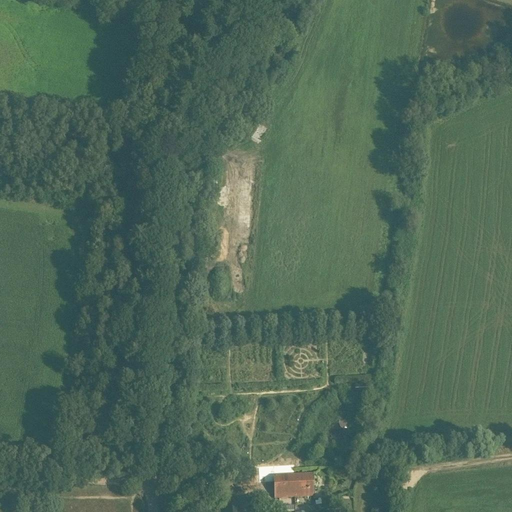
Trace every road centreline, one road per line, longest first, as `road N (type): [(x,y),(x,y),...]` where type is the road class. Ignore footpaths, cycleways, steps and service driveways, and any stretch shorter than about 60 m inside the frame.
road 1 (unclassified): [(152,511),(175,191),(297,0)]
road 2 (track): [(361,511),(361,497),(376,478),(511,458)]
road 3 (track): [(0,457),(45,463),(77,478),(152,481)]
